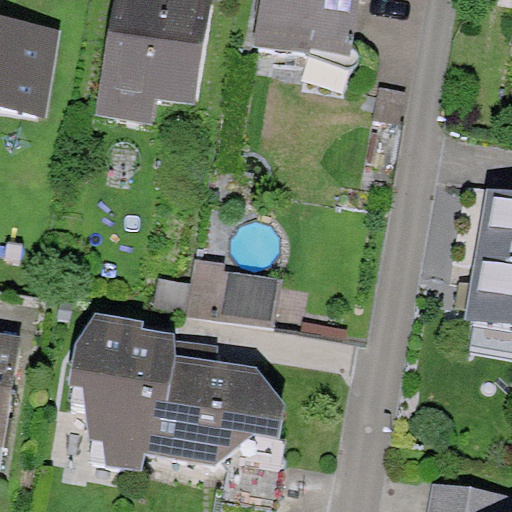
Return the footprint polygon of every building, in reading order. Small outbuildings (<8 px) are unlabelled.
[(169,0),(115,0),(95,128),(145,136),(149,113),(191,120),(209,8),(169,1),(169,0)] [(354,0),(263,0),(253,68),(305,76),(307,70),(343,75),(354,0)] [(56,49),(0,39),(0,125),(43,132),(56,49)] [(511,218),(488,215),(468,336),(511,343),(511,218)] [(189,298),(161,293),(156,319),(270,338),(278,289),(193,275),(189,298)] [(142,340),(95,334),(71,369),(65,407),(77,409),(85,456),(96,457),(113,479),(140,491),(145,473),(171,373),(175,357),(140,353),(142,340)] [(257,389),(171,373),(145,473),(210,488),(225,480),(222,509),(236,511),(282,511),(289,472),(282,466),(286,445),(257,389)] [(492,511),(493,507),(432,498),(429,511),(492,511)]
